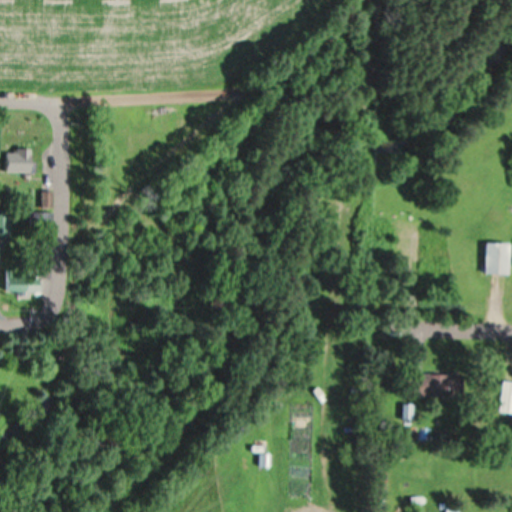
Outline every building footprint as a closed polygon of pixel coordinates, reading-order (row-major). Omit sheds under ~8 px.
[(3,153),(28,153),(28,171),(3,171),(3,153)] [(50,191),(50,208),(40,208),(40,191),(50,191)] [(51,212),(50,230),(37,229),(38,211),(51,212)] [(483,241),(508,244),(505,272),(481,270),(483,241)] [(3,267),(34,267),(34,290),(3,290),(3,267)] [(400,372),(431,373),(430,393),(399,392),(400,372)] [(499,379),(511,380),(511,397),(510,413),(495,411),(499,379)] [(258,452),(268,452),(268,467),(257,466),(258,452)]
